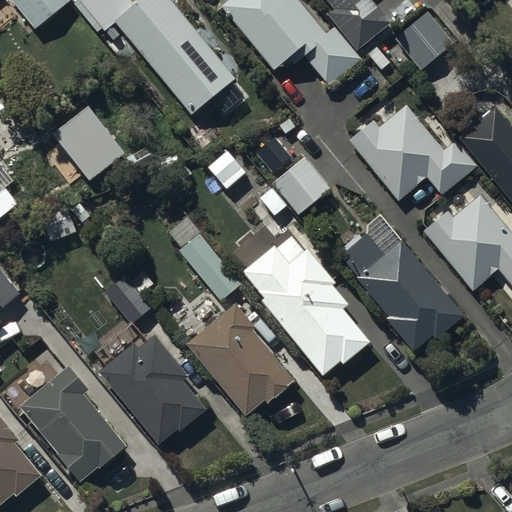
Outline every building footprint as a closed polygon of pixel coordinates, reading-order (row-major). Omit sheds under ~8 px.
[(13,0),(35,26),(67,0),(13,0)] [(130,0),(78,0),(104,32),(118,21),(117,19),(134,5),(130,0)] [(192,113),(234,80),(170,0),(140,0),(134,5),(117,19),(118,21),(192,113)] [(280,0),(239,0),(220,16),(272,80),(292,71),(294,74),(308,68),(327,93),(360,67),(334,35),(326,43),(292,3),(287,8),(280,0)] [(318,0),(334,18),(329,23),(357,58),(390,31),(366,1),(366,0),(318,0)] [(427,13),(396,38),(421,69),(452,45),(427,13)] [(373,129),(348,149),(398,209),(426,186),(440,202),(476,174),(455,148),(442,158),(405,114),(378,136),(373,129)] [(511,140),(494,119),(458,148),(511,213),(511,140)] [(146,155),(120,167),(128,185),(154,173),(146,155)] [(304,168),(274,192),(298,221),(328,198),(304,168)] [(447,219),(422,239),(472,299),(498,278),(511,296),(511,242),(479,203),(452,225),(447,219)] [(39,226),(41,230),(49,251),(86,237),(76,212),(39,226)] [(200,234),(180,251),(222,301),(242,284),(200,234)] [(367,244),(339,265),(357,287),(384,266),(367,244)] [(265,300),(263,303),(322,377),(341,362),(343,364),(369,343),(343,312),(350,306),(334,287),(336,284),(308,250),(289,265),(275,247),(243,272),(265,300)] [(357,287),(355,289),(387,328),(386,330),(412,364),(431,348),(435,351),(463,327),(401,252),(384,266),(357,287)] [(126,276),(105,293),(130,325),(151,308),(126,276)] [(236,303),(186,344),(246,417),(265,401),(268,405),(296,382),(253,330),(256,327),(236,303)] [(34,312),(13,329),(39,359),(59,342),(34,312)] [(133,354),(97,383),(158,457),(177,440),(179,443),(206,421),(182,392),(188,387),(154,346),(137,359),(133,354)] [(68,377),(18,418),(57,464),(55,466),(67,482),(79,493),(97,478),(99,480),(126,458),(82,405),(88,400),(68,377)] [(0,505),(14,494),(17,497),(42,476),(15,444),(20,440),(0,416),(0,505)]
